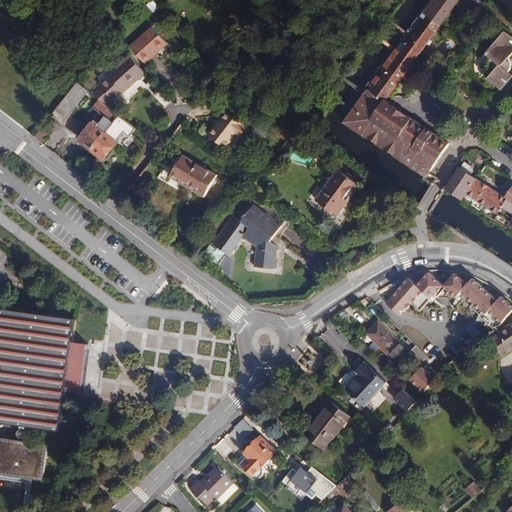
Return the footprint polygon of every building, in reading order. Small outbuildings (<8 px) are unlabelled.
[(458,0),(437,0),(345,122),(427,177),(450,144),(411,118),(409,121),(386,106),(388,102),(386,101),(458,0)] [(167,43),(153,27),(131,47),(145,63),(167,43)] [(511,54),(511,35),(505,31),(486,53),(491,57),(490,60),(489,63),(487,63),(487,67),(487,69),(490,68),(491,71),(486,77),(501,90),(511,77),(511,73),(510,71),(510,70),(511,66),(511,65),(511,63),(511,60),(509,57),(511,54)] [(145,73),(130,55),(116,68),(117,70),(100,85),(102,87),(111,98),(113,100),(123,91),(121,89),(135,76),(138,80),(145,73)] [(138,80),(135,76),(121,89),(124,92),(138,80)] [(88,91),(77,82),(51,115),(62,124),(88,91)] [(111,98),(102,87),(96,93),(105,103),(111,98)] [(93,149),(113,123),(120,115),(101,100),(95,108),(99,112),(94,119),(95,120),(81,140),(93,149)] [(411,118),(388,102),(386,106),(409,121),(411,118)] [(250,129),(228,112),(210,135),(226,148),(237,134),(242,138),(250,129)] [(137,128),(120,115),(113,123),(93,149),(105,159),(118,143),(117,142),(125,132),(131,136),(137,128)] [(51,129),(45,124),(34,137),(41,143),(51,129)] [(293,144),(297,136),(278,128),(274,136),(293,144)] [(307,141),(297,136),(293,144),(303,149),(307,141)] [(218,175),(184,155),(171,176),(205,197),(218,175)] [(473,167),(465,162),(447,189),(463,199),(467,194),(475,199),(479,202),(511,223),(511,188),(506,198),(470,173),(473,167)] [(359,186),(339,171),(316,201),(336,216),(359,186)] [(274,221),(254,206),(242,221),(234,215),(213,243),(229,256),(243,237),(257,247),(256,268),(276,269),(277,248),(270,242),(285,223),(277,217),(274,221)] [(500,326),(511,311),(511,303),(502,295),(499,300),(473,278),(468,284),(455,273),(444,286),(429,272),(418,285),(409,278),(387,304),(400,315),(406,309),(405,308),(410,301),(411,302),(421,311),(432,297),(431,297),(434,293),(438,297),(446,287),(450,290),(458,297),(463,290),(467,293),(463,297),(482,313),(485,309),(488,312),(484,317),(496,327),(496,326),(500,326)] [(467,293),(463,290),(458,297),(461,300),(463,297),(467,293)] [(77,320),(2,309),(0,321),(0,422),(60,432),(66,392),(77,393),(81,394),(88,349),(89,345),(74,342),(77,320)] [(405,348),(379,322),(368,334),(394,360),(405,348)] [(485,332),(473,322),(467,328),(479,338),(485,332)] [(511,325),(498,334),(500,337),(494,341),(502,354),(511,347),(511,325)] [(500,337),(496,330),(490,334),(494,341),(500,337)] [(431,359),(417,345),(409,353),(423,367),(431,359)] [(91,350),(88,349),(81,394),(77,393),(76,399),(83,400),(91,350)] [(387,382),(367,361),(358,369),(361,373),(347,385),(363,403),(387,382)] [(411,382),(424,394),(439,378),(426,366),(411,382)] [(361,373),(358,369),(344,382),(347,385),(361,373)] [(416,402),(403,389),(394,399),(408,411),(416,402)] [(350,416),(333,402),(306,435),(323,449),(350,416)] [(249,420),(243,425),(254,436),(259,430),(249,420)] [(392,430),(388,426),(382,433),(386,437),(392,430)] [(24,430),(21,430),(19,431),(17,435),(18,437),(19,438),(21,439),(22,440),(25,439),(26,438),(27,436),(27,434),(27,432),(25,431),(24,430)] [(277,452),(261,436),(245,453),(251,459),(243,467),(256,479),(260,478),(263,475),(264,471),(261,468),(277,452)] [(48,445),(0,438),(0,475),(43,481),(48,445)] [(251,459),(245,453),(236,462),(243,469),(244,467),(243,467),(251,459)] [(234,482),(219,467),(203,483),(200,481),(192,489),(208,505),(216,497),(218,499),(218,498),(234,482)] [(337,486),(313,467),(309,472),(302,467),(298,472),(293,468),(283,481),(289,486),(292,481),(307,493),(306,494),(314,499),(317,495),(323,499),(337,486)] [(218,498),(224,504),(239,488),(234,482),(218,498)] [(475,483),(466,489),(472,497),(481,491),(475,483)] [(410,511),(403,501),(387,511),(410,511)]
